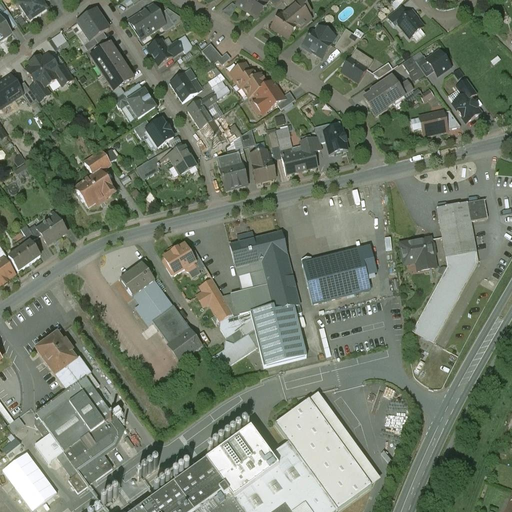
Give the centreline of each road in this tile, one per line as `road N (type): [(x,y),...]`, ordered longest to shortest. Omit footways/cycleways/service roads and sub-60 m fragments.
road 1 (residential): [(376,174),(358,123),(329,93),(175,0)]
road 2 (residential): [(217,213),(204,158),(100,0)]
road 3 (residential): [(217,213),(99,246),(0,308)]
road 4 (unclassified): [(448,417),(381,368),(275,393)]
road 5 (residential): [(376,174),(217,213)]
road 6 (unknown): [(375,511),(382,473),(342,377)]
road 7 (residential): [(511,140),(376,174)]
road 8 (secondary): [(511,300),(448,417)]
